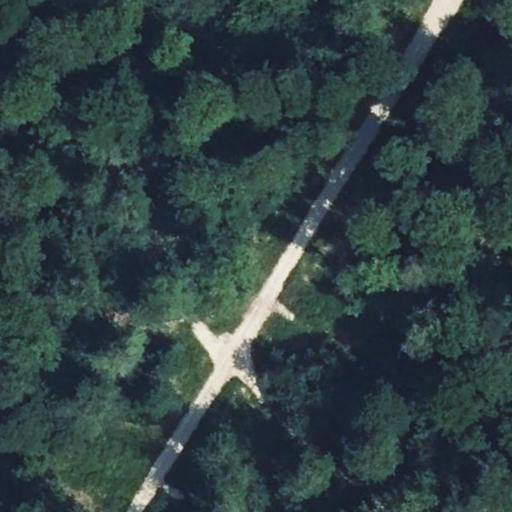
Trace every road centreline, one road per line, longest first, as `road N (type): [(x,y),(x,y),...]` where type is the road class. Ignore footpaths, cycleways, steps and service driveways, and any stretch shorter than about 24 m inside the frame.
road 1 (track): [(428,0),(232,322)]
road 2 (track): [(232,322),(122,511)]
